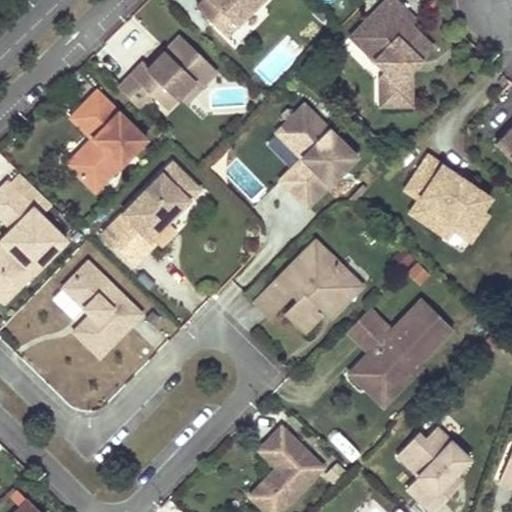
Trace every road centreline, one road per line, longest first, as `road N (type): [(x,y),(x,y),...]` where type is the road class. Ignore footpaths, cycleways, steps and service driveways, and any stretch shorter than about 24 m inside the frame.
road 1 (residential): [(127,511),(245,396),(250,367),(237,345),(214,333),(193,340),(111,422),(87,434),(65,425),(0,361)]
road 2 (residential): [(0,104),(108,0)]
road 3 (residential): [(0,417),(98,511)]
